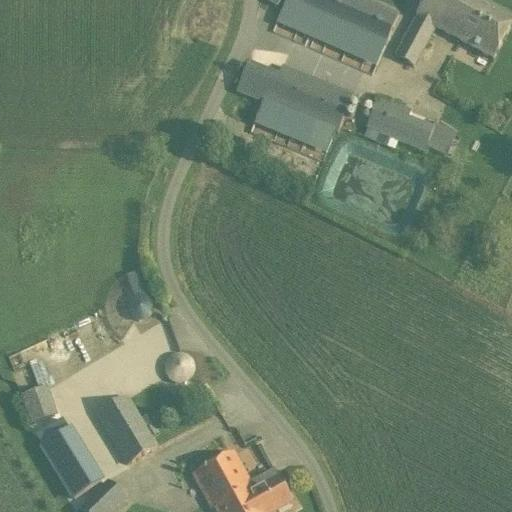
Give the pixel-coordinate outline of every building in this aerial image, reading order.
[(385,49),(399,17),(360,0),(286,0),(285,5),(385,49)] [(511,19),(475,0),(426,0),(416,20),(394,59),(414,70),(435,31),(493,62),(511,26),(511,19)] [(336,136),(353,97),(282,68),(278,77),(248,65),(236,96),(336,136)] [(365,132),(424,155),(437,123),(378,100),(365,132)] [(62,416),(53,389),(22,399),(31,427),(62,416)] [(140,420),(128,400),(96,419),(126,469),(158,449),(152,439),(158,435),(154,427),(147,431),(147,430),(151,427),(145,417),(140,420)] [(70,433),(67,435),(60,424),(34,439),(41,450),(72,502),(101,485),(70,433)] [(214,511),(215,511),(254,493),(234,456),(193,478),(211,511),(214,511)] [(254,493),(215,511),(281,511),(291,507),(277,481),(254,493)] [(81,511),(116,511),(126,503),(108,484),(80,511),(81,511)]
